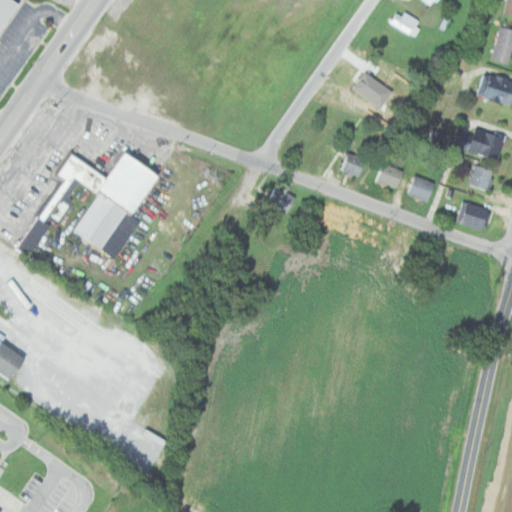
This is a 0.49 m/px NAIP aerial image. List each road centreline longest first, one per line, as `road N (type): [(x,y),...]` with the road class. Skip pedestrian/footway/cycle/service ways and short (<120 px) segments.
road 1 (residential): [(511,254),(41,78)]
road 2 (tertiary): [(460,511),(511,286)]
road 3 (residential): [(260,161),(373,0)]
road 4 (primary): [(0,137),(94,0)]
